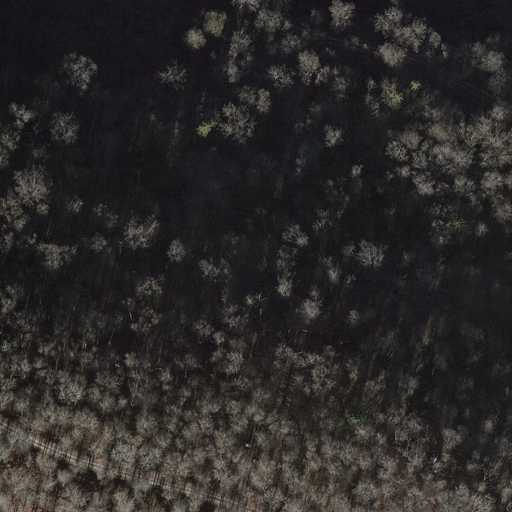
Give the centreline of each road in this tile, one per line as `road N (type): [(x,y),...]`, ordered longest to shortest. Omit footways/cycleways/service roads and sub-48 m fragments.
road 1 (track): [(511,108),(420,60),(296,26),(256,0)]
road 2 (track): [(0,421),(45,446),(229,511)]
